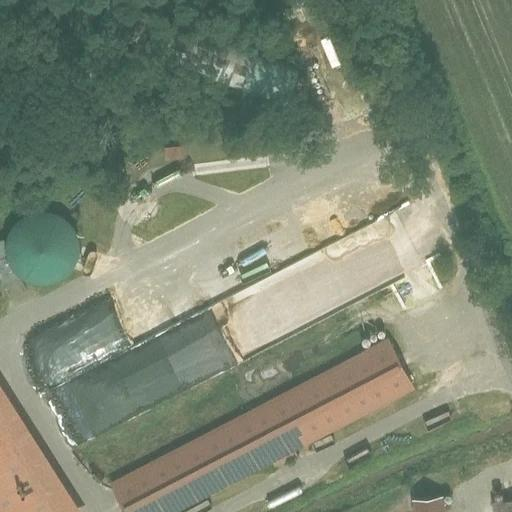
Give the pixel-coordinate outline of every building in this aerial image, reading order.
[(74,221),(63,214),(51,210),(39,210),(27,215),(17,223),(11,233),(8,246),(9,258),(15,269),(24,278),(35,284),(47,286),(60,283),(71,277),(79,267),(84,256),(84,243),(81,231),(74,221)] [(393,332),(119,478),(137,511),(177,511),(420,383),(393,332)] [(94,511),(0,362),(0,509),(1,511),(94,511)] [(453,511),(452,495),(422,498),(423,511),(453,511)] [(511,511),(511,496),(501,498),(502,511),(511,511)] [(368,511),(376,511),(378,503),(370,502),(368,511)]
